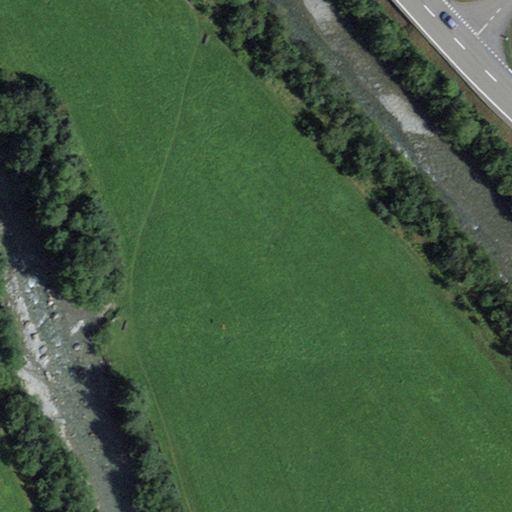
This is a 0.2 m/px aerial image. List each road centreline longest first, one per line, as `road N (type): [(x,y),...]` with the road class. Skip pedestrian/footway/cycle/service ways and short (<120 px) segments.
road 1 (track): [(185,0),(196,34),(144,271),(157,395),(192,511)]
road 2 (primary): [(511,94),(421,0)]
